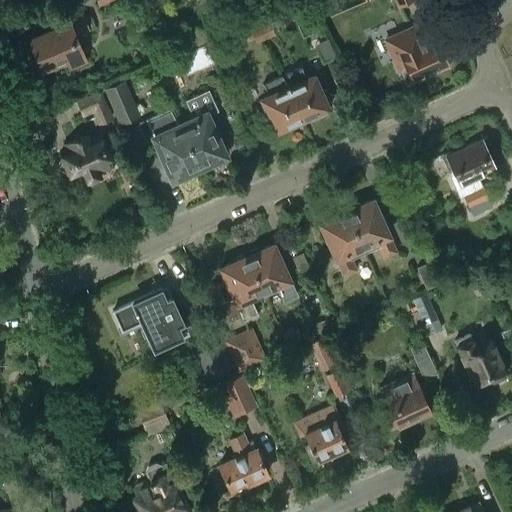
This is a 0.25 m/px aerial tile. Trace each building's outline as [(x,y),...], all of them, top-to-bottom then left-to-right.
[(88,14),(68,22),(28,39),(41,69),(65,58),(69,66),(84,59),(73,35),(93,26),(88,14)] [(259,25),(265,38),(274,34),(268,21),(259,25)] [(265,38),(259,25),(249,30),(255,43),(265,38)] [(435,37),(421,43),(418,37),(420,36),(416,26),(385,40),(398,70),(408,65),(415,81),(448,66),(435,37)] [(186,74),(214,62),(206,44),(178,56),(186,74)] [(300,67),(281,75),(301,119),(311,114),(314,115),(320,112),(321,109),(326,107),(326,106),(330,104),(324,91),(319,93),(312,76),(306,79),(300,67)] [(301,119),(281,75),(258,86),(263,97),(260,99),(268,116),(263,118),(269,131),(274,129),(274,130),(279,128),(282,129),(289,126),(289,124),(301,119)] [(116,84),(104,89),(115,116),(127,111),(116,84)] [(192,118),(178,124),(197,167),(210,161),(212,165),(228,158),(222,144),(219,145),(206,116),(217,111),(208,90),(185,100),(192,118)] [(77,103),(82,115),(93,111),(98,123),(109,119),(99,94),(77,103)] [(147,124),(139,127),(146,141),(153,138),(167,168),(164,170),(170,183),(186,176),(184,173),(197,167),(178,124),(171,108),(145,120),(147,124)] [(66,174),(68,173),(69,177),(80,173),(84,184),(100,177),(97,170),(108,165),(107,161),(110,160),(99,135),(89,140),(86,134),(78,137),(77,135),(74,136),(75,138),(66,142),(69,149),(59,153),(61,157),(59,158),(60,160),(56,168),(65,172),(66,174)] [(469,180),(495,169),(481,139),(449,153),(448,151),(440,155),(446,170),(452,172),(458,185),(462,183),(464,187),(471,184),(469,180)] [(344,209),(362,247),(375,241),(382,257),(394,251),(371,200),(358,206),(354,204),(344,209)] [(334,213),(332,217),(319,223),(342,274),(354,269),(347,254),(362,247),(344,209),(334,213)] [(246,256),(262,292),(276,286),(283,301),(295,296),(272,245),(259,250),(256,248),(249,252),(249,255),(246,256)] [(233,259),(233,262),(219,268),(243,320),(255,314),(248,299),(262,292),(246,256),(244,257),(241,255),(233,259)] [(416,267),(426,289),(436,285),(427,263),(416,267)] [(182,322),(170,296),(165,299),(160,288),(159,288),(130,302),(117,308),(111,310),(118,326),(121,330),(139,322),(141,325),(142,326),(145,334),(152,349),(169,342),(182,336),(177,325),(182,322)] [(428,333),(440,328),(424,293),(412,299),(428,333)] [(331,317),(320,322),(324,333),(336,328),(331,317)] [(240,366),(252,360),(264,354),(251,325),(226,336),(240,366)] [(469,333),(454,339),(474,385),(475,385),(477,388),(504,375),(503,372),(504,372),(489,338),(474,345),(469,333)] [(309,344),(322,368),(334,362),(321,337),(309,344)] [(230,366),(219,343),(201,351),(212,375),(230,366)] [(410,348),(425,382),(437,376),(422,343),(410,348)] [(347,390),(338,368),(326,374),(335,396),(347,390)] [(388,428),(397,424),(429,409),(412,373),(381,387),(390,407),(381,411),(388,428)] [(220,385),(234,414),(254,405),(241,376),(220,385)] [(147,433),(168,425),(159,402),(137,410),(147,433)] [(346,446),(334,419),(338,417),(332,404),(293,421),(299,435),(303,434),(308,443),(303,445),(311,462),(346,446)] [(244,483),(266,474),(255,448),(249,450),(242,433),(240,434),(238,430),(232,433),(234,437),(229,439),(236,456),(218,464),(229,490),(235,487),(237,491),(246,487),(244,483)] [(148,482),(134,488),(138,497),(135,498),(141,511),(183,511),(181,508),(184,506),(174,483),(169,485),(165,475),(170,473),(165,462),(161,464),(155,462),(145,466),(144,470),(148,482)] [(484,511),(479,501),(455,511),(484,511)]
